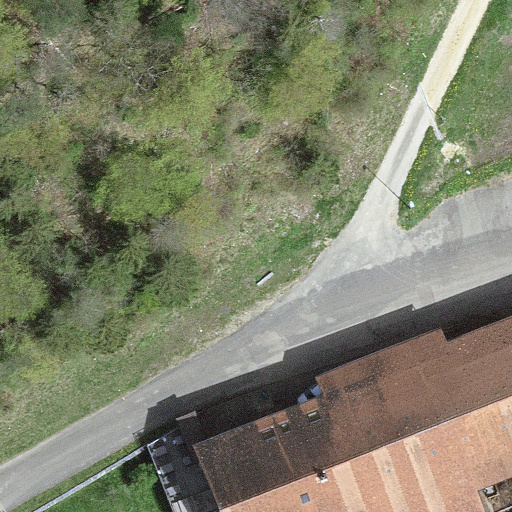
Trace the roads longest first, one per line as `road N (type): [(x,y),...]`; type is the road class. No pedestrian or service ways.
road 1 (tertiary): [(511,266),(291,326),(0,489)]
road 2 (track): [(334,309),(475,0)]
